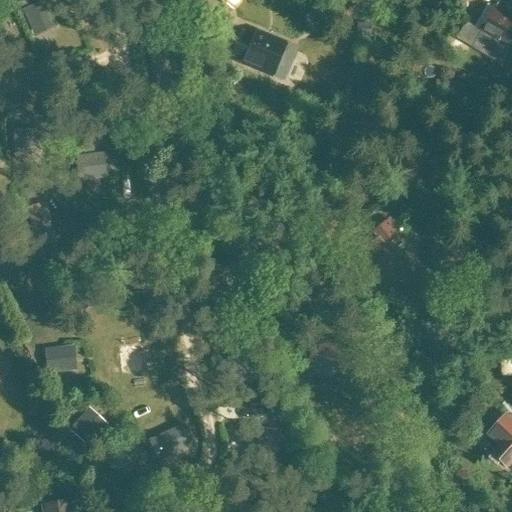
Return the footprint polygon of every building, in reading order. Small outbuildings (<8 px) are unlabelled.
[(217,0),(232,11),(240,0),(217,0)] [(440,0),(440,7),(467,8),(467,0),(440,0)] [(43,4),(23,13),(35,39),(55,30),(43,4)] [(509,49),(511,43),(511,19),(493,10),(480,34),(509,49)] [(459,28),(459,19),(441,18),(441,27),(459,28)] [(356,37),(371,38),(371,24),(357,23),(356,37)] [(288,44),(255,31),(253,37),(240,32),(228,62),(274,80),(288,44)] [(17,130),(17,150),(39,150),(39,130),(17,130)] [(418,151),(397,169),(405,178),(426,161),(418,151)] [(190,186),(183,214),(196,217),(204,190),(190,186)] [(43,206),(30,209),(39,246),(52,243),(43,206)] [(408,271),(399,259),(396,262),(384,248),(398,237),(387,224),(373,235),(378,241),(362,253),(379,275),(372,280),(382,292),(408,271)] [(1,233),(0,233),(0,260),(11,256),(1,233)] [(340,379),(348,353),(313,343),(306,369),(340,379)] [(75,346),(45,349),(47,364),(55,373),(77,371),(75,346)] [(89,410),(70,432),(88,448),(107,427),(89,410)] [(511,425),(504,418),(487,435),(499,447),(491,455),(507,472),(511,466),(511,425)] [(158,460),(193,444),(185,426),(149,442),(158,460)] [(275,434),(247,430),(243,460),(271,463),(275,434)] [(70,511),(68,500),(44,504),(45,511),(70,511)]
